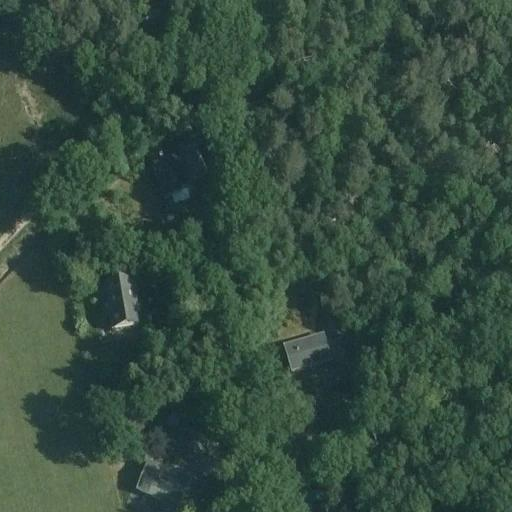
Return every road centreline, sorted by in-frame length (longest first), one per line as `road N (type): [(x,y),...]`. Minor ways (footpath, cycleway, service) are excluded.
road 1 (track): [(245,511),(240,470),(255,364),(220,257)]
road 2 (track): [(137,99),(0,241)]
